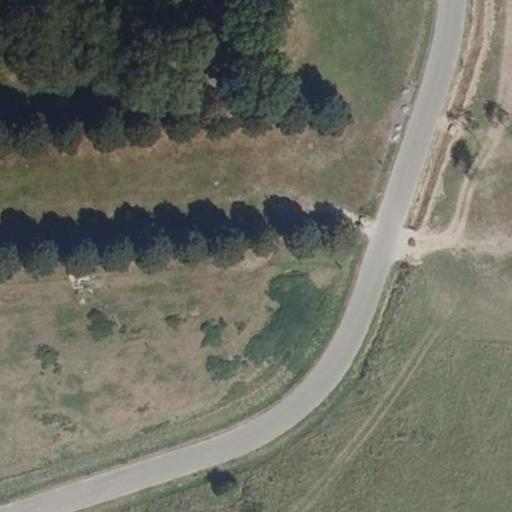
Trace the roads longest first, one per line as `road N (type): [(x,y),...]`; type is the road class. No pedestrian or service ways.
road 1 (unclassified): [(25,511),(249,441),(318,388),(358,320),(442,63),(450,0)]
road 2 (track): [(385,237),(431,247),(511,244)]
